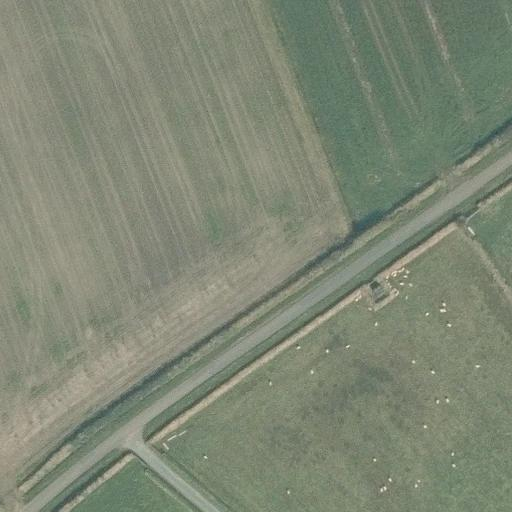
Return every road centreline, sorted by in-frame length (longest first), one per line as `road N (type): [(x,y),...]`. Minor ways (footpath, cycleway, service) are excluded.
road 1 (unclassified): [(33,511),(131,430),(511,158)]
road 2 (track): [(131,430),(221,511)]
